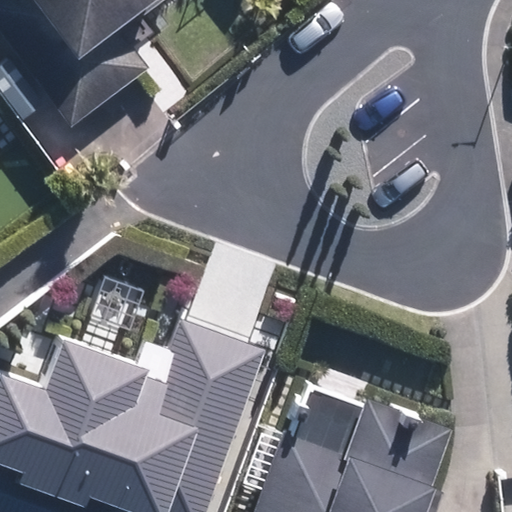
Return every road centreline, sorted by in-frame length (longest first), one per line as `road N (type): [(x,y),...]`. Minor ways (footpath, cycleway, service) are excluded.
road 1 (residential): [(451,238),(423,261),(381,263),(294,226),(262,189),(260,139),(279,99),(413,0)]
road 2 (residential): [(447,0),(465,176),(451,238)]
